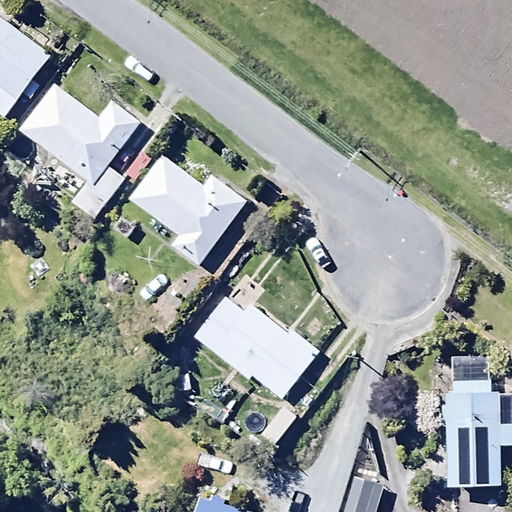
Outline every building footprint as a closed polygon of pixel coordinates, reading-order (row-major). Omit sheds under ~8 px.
[(41,75),(0,43),(0,121),(3,124),(41,75)] [(133,162),(62,107),(20,160),(91,216),(133,162)] [(229,224),(161,171),(118,227),(186,279),(229,224)] [(305,381),(224,317),(188,363),(270,426),(305,381)] [(162,402),(184,401),(183,378),(161,380),(162,402)] [(499,408),(443,409),(445,510),(501,509),(499,408)] [(151,467),(170,448),(141,418),(121,437),(151,467)] [(256,493),(222,475),(216,486),(249,505),(256,493)]
